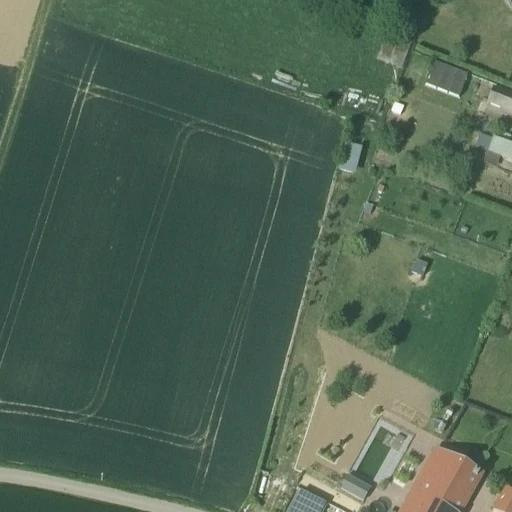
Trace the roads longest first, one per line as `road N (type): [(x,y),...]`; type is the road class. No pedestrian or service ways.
road 1 (track): [(44,0),(0,143)]
road 2 (unclassified): [(0,482),(145,511)]
